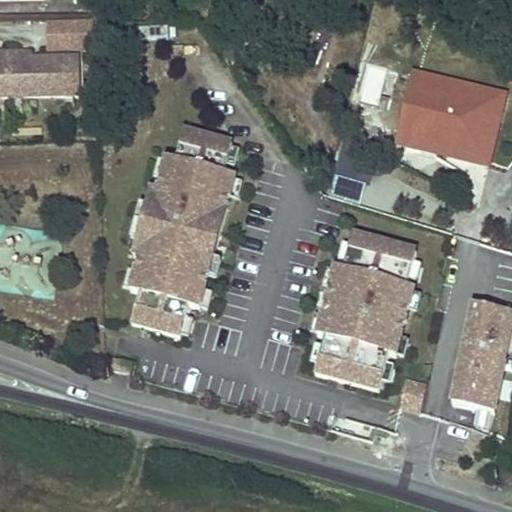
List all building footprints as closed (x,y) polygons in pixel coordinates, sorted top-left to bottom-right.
[(228,19),(232,0),(180,0),(179,3),(228,19)] [(47,23),(48,53),(80,52),(91,51),(90,21),(47,23)] [(66,76),(81,75),(80,52),(48,53),(32,54),(11,54),(11,50),(0,49),(0,93),(67,91),(67,84),(66,76)] [(490,165),(507,92),(415,70),(398,143),(490,165)] [(81,75),(66,76),(67,84),(81,83),(81,75)] [(233,146),(185,133),(177,164),(167,162),(159,193),(153,192),(135,258),(141,260),(132,293),(141,295),(132,327),(180,340),(189,309),(200,312),(236,180),(225,178),(233,146)] [(366,184),(338,175),(332,194),(360,203),(366,184)] [(0,226),(0,291),(50,294),(55,230),(0,226)] [(417,254),(354,237),(338,294),(331,292),(318,338),(325,340),(316,376),(380,394),(389,357),(397,359),(415,294),(407,291),(417,254)] [(511,317),(473,308),(448,407),(490,417),(511,328),(511,317)] [(130,377),(133,365),(115,360),(112,372),(130,377)] [(406,384),(402,404),(422,410),(427,391),(406,384)] [(422,410),(402,404),(400,411),(403,412),(420,417),(422,410)]
